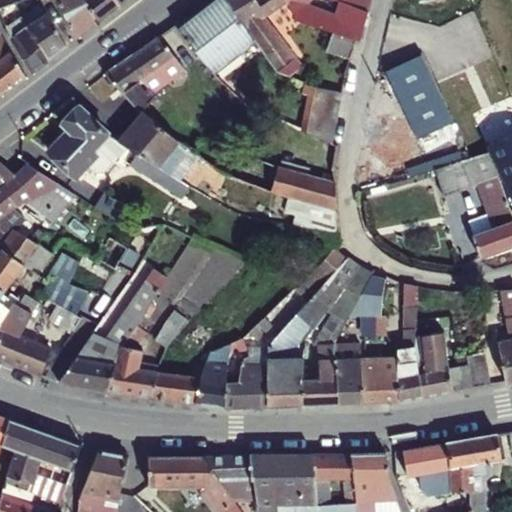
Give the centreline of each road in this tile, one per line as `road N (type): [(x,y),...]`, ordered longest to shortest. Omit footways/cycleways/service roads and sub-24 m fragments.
road 1 (secondary): [(0,388),(79,416),(153,426),(358,425),(511,402)]
road 2 (residential): [(382,0),(347,159),(356,235),(373,257),(402,271),(511,279)]
road 3 (tertiary): [(0,124),(161,0)]
